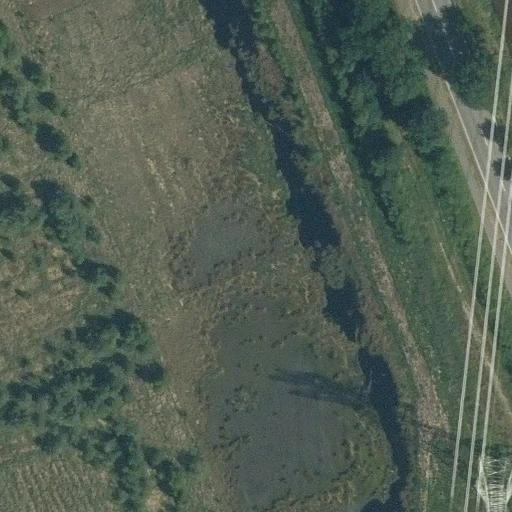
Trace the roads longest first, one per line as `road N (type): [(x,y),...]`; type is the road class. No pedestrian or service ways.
road 1 (track): [(511,427),(348,0)]
road 2 (primary): [(429,0),(511,215)]
